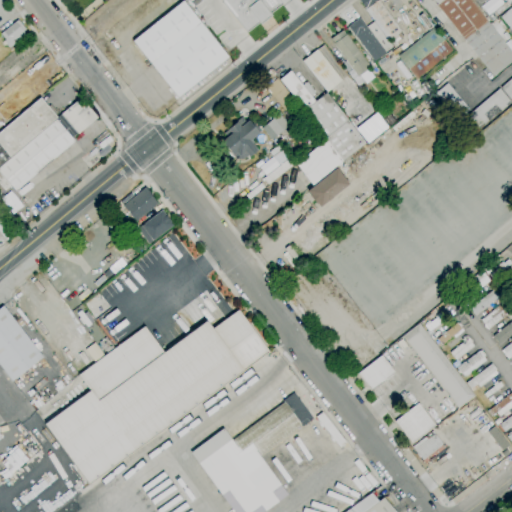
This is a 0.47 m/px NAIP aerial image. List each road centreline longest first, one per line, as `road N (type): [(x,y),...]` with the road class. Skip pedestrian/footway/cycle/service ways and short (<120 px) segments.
road 1 (tertiary): [(33,0),(427,511)]
road 2 (tertiary): [(332,0),(0,267)]
